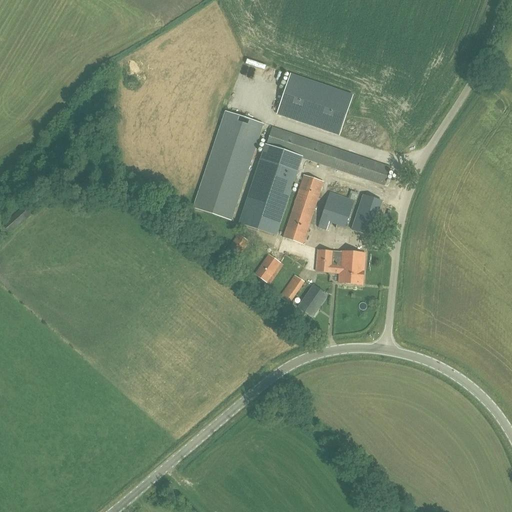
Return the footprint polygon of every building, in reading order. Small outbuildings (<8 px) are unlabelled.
[(353,95),(291,74),(277,115),(339,136),(353,95)] [(225,112),(193,208),(232,221),(264,124),(225,112)] [(391,168),(273,128),(267,146),(302,158),(384,186),(391,168)] [(287,153),(267,146),(241,224),(275,236),(296,173),(297,174),(302,158),(287,153)] [(303,245),(323,182),(304,176),(284,239),(303,245)] [(346,228),(355,201),(331,193),(319,228),(327,231),(330,223),(346,228)] [(369,197),(363,196),(352,230),(358,232),(369,197)] [(383,202),(369,197),(358,232),(371,236),(375,226),(377,219),(383,202)] [(10,234),(41,206),(33,199),(3,226),(10,234)] [(385,221),(377,219),(375,226),(383,229),(385,221)] [(249,242),(239,235),(228,252),(238,259),(249,242)] [(333,252),(318,251),(317,272),(331,273),(332,265),(333,252)] [(342,253),(333,252),(332,265),(341,266),(340,273),(339,283),(363,285),(365,254),(342,252),(342,253)] [(270,285),(283,265),(269,256),(256,275),(270,285)] [(341,266),(332,265),(331,273),(340,273),(341,266)] [(289,304),(304,282),(296,276),(281,298),(289,304)] [(312,318),(327,296),(314,287),(299,309),(312,318)]
